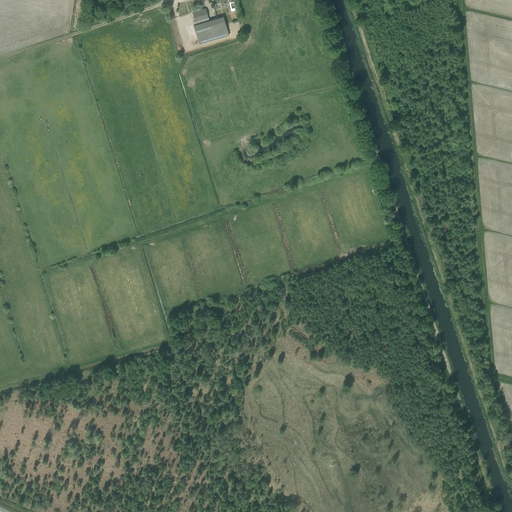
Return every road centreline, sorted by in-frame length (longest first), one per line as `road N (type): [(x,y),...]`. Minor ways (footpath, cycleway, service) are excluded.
road 1 (track): [(0,60),(171,2)]
road 2 (track): [(322,0),(374,160)]
